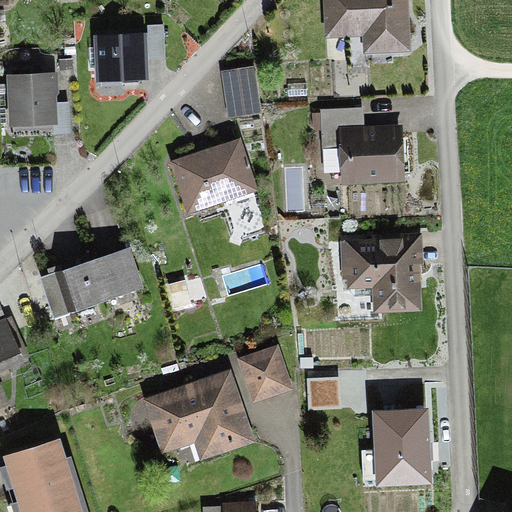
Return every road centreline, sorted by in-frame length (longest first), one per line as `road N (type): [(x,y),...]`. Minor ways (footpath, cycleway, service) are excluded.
road 1 (residential): [(438,0),(469,511)]
road 2 (residential): [(0,273),(265,0)]
